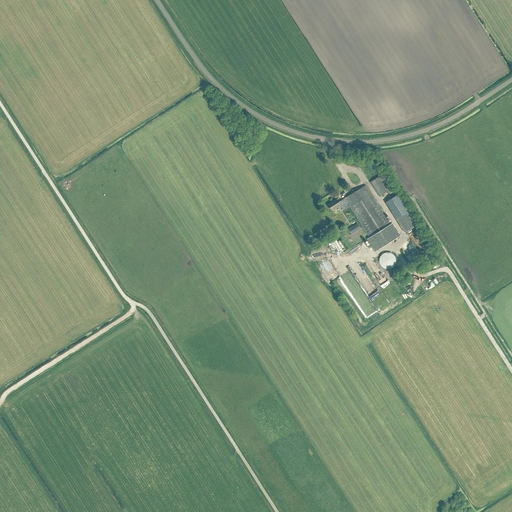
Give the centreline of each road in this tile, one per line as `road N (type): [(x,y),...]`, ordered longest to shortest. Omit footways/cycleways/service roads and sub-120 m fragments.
road 1 (track): [(0,101),(117,287),(148,310),(277,511)]
road 2 (unclassified): [(511,84),(428,134),(392,144),(303,140),(272,128),(203,73),(154,0)]
